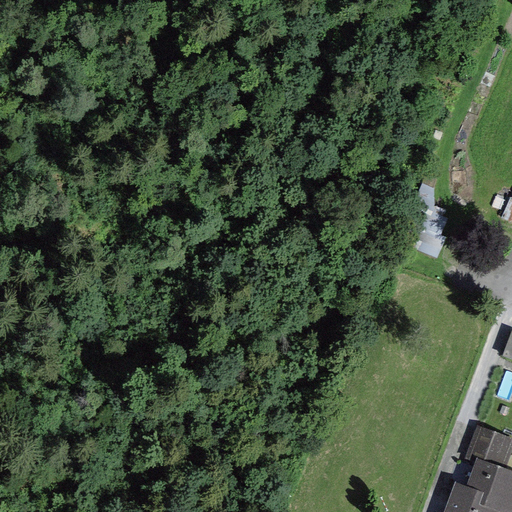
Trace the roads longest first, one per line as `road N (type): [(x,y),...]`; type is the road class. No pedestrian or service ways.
road 1 (unknown): [(511,334),(445,511)]
road 2 (residential): [(387,233),(511,284)]
